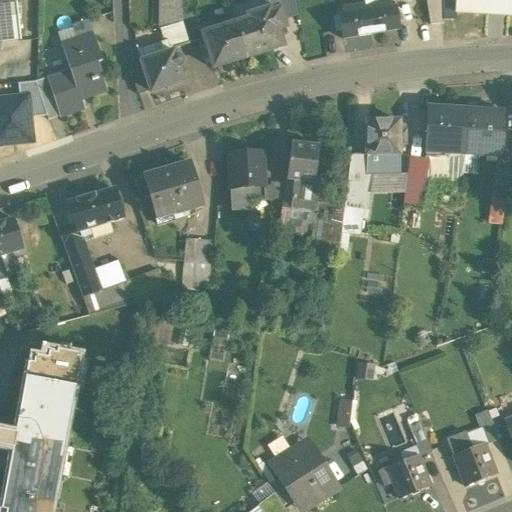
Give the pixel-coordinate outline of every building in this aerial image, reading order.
[(15,0),(0,0),(0,44),(20,42),(15,0)] [(182,0),(159,0),(159,30),(182,23),(182,19),(182,0)] [(352,0),(354,8),(365,6),(364,0),(352,0)] [(442,24),(441,0),(426,0),(430,23),(442,24)] [(511,0),(456,0),(456,11),(511,13),(511,0)] [(268,10),(248,16),(249,20),(236,24),(248,58),(276,49),(276,51),(281,49),(283,45),(282,40),(280,41),(279,37),(287,35),(276,1),(266,5),(268,10)] [(378,4),(365,6),(370,35),(398,31),(394,7),(388,8),(387,3),(378,4)] [(354,8),(342,10),(343,15),(337,16),(341,40),(370,35),(365,6),(354,8)] [(195,14),(182,19),(182,23),(188,45),(197,42),(199,47),(205,45),(200,30),(195,14)] [(236,24),(222,28),(219,19),(209,23),(210,27),(200,30),(205,45),(213,69),(248,58),(236,24)] [(182,23),(159,30),(164,46),(166,45),(169,53),(173,51),(173,52),(176,48),(188,45),(182,23)] [(92,35),(61,46),(69,72),(49,78),(52,87),(50,88),(59,117),(83,109),(80,101),(107,93),(98,65),(101,64),(92,35)] [(169,53),(162,55),(160,47),(143,51),(146,60),(140,62),(143,70),(150,91),(150,93),(166,87),(167,90),(184,85),(178,69),(180,67),(181,65),(182,62),(181,60),(179,58),(177,57),(174,57),(173,52),(173,51),(169,53)] [(143,70),(129,75),(137,95),(150,91),(143,70)] [(49,78),(36,82),(46,117),(48,121),(59,117),(50,88),(52,87),(49,78)] [(36,82),(17,84),(19,98),(27,97),(30,119),(46,117),(36,82)] [(0,99),(0,145),(32,142),(30,119),(27,97),(19,98),(0,99)] [(465,110),(427,109),(425,149),(446,150),(445,154),(463,155),(464,148),(465,110)] [(503,112),(465,110),(464,148),(478,148),(478,155),(500,156),(501,132),(502,132),(503,112)] [(399,132),(399,122),(366,122),(366,156),(399,155),(399,146),(399,145),(399,133),(399,132)] [(290,144),(285,181),(298,182),(317,185),(318,183),(313,182),(317,148),(290,144)] [(262,152),(228,154),(230,190),(249,189),(250,202),(270,201),(271,187),(264,188),(262,152)] [(399,176),(399,155),(366,156),(366,176),(373,176),(399,176)] [(189,164),(172,169),(172,168),(160,172),(144,177),(143,177),(156,220),(203,206),(190,163),(189,163),(189,164)] [(509,171),(496,169),(492,196),(505,197),(509,171)] [(422,177),(409,175),(406,196),(419,197),(422,177)] [(285,181),(284,185),(283,199),(299,201),(300,190),(298,182),(285,181)] [(284,185),(271,184),(271,187),(270,201),(270,206),(282,206),(283,199),(284,185)] [(249,189),(230,190),(231,212),(250,211),(250,202),(249,189)] [(112,190),(69,203),(73,215),(67,217),(69,225),(75,223),(78,231),(80,238),(81,238),(90,235),(91,239),(112,232),(109,223),(121,219),(112,190)] [(492,196),(488,224),(502,226),(505,197),(492,196)] [(299,201),(283,199),(282,206),(277,237),(292,240),(310,242),(315,204),(299,201)] [(343,207),(315,204),(310,242),(308,253),(336,257),(343,207)] [(13,220),(0,223),(0,256),(4,255),(22,250),(13,220)] [(78,231),(60,237),(82,298),(100,292),(93,272),(81,238),(80,238),(78,231)] [(292,240),(277,237),(274,267),(288,269),(292,240)] [(213,242),(185,240),(183,262),(211,265),(213,242)] [(121,261),(93,272),(100,292),(82,298),(89,316),(137,304),(128,281),(121,261)] [(159,270),(128,281),(137,304),(143,302),(171,306),(159,270)] [(48,360),(35,357),(6,511),(47,511),(76,356),(57,352),(57,356),(49,354),(48,360)] [(350,404),(339,403),(338,410),(349,411),(350,404)] [(349,411),(338,410),(336,426),(347,428),(349,411)] [(487,412),(475,417),(480,430),(485,444),(486,445),(498,440),(487,412)] [(419,424),(409,428),(421,456),(431,452),(419,424)] [(480,430),(466,435),(472,450),(483,445),(485,444),(480,430)] [(15,437),(0,433),(0,449),(12,452),(15,437)] [(465,434),(447,441),(453,457),(472,450),(466,435),(465,434)] [(298,445),(269,464),(279,479),(285,489),(293,484),(307,507),(337,489),(321,464),(313,469),(298,445)] [(472,450),(453,457),(465,488),(495,476),(483,445),(472,450)] [(416,457),(390,468),(396,482),(393,484),(399,499),(429,487),(416,457)] [(390,468),(378,473),(384,487),(393,484),(396,482),(390,468)] [(279,479),(268,485),(273,494),(282,507),(292,500),(285,489),(279,479)] [(273,494),(256,506),(260,511),(284,511),(282,507),(273,494)]
